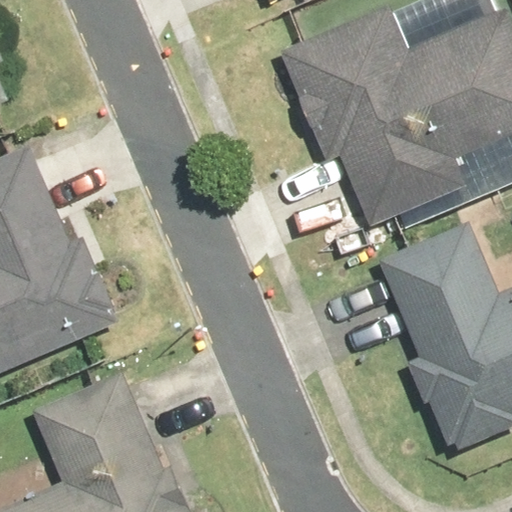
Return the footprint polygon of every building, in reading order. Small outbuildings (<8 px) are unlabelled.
[(343,149),(373,220),(467,181),(456,154),(511,131),(511,13),(508,3),(410,43),(393,2),(284,47),(329,155),(343,149)] [(0,99),(11,95),(0,68),(0,58),(5,56),(0,43),(0,99)] [(0,366),(120,318),(85,232),(71,238),(31,140),(0,152),(0,366)] [(472,217),(382,254),(412,328),(407,330),(456,447),(511,423),(511,283),(501,288),(472,217)] [(64,478),(0,504),(0,511),(195,511),(174,459),(165,463),(125,367),(34,404),(64,478)]
